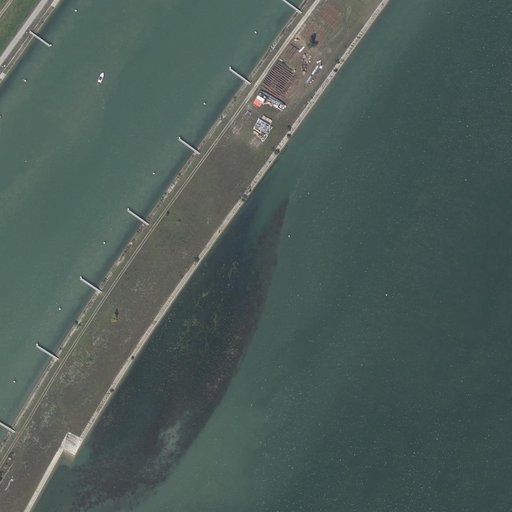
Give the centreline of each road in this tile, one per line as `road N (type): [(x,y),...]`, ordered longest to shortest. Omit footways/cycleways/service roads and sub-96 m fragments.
road 1 (track): [(0,468),(108,293),(319,0)]
road 2 (track): [(376,0),(77,426)]
